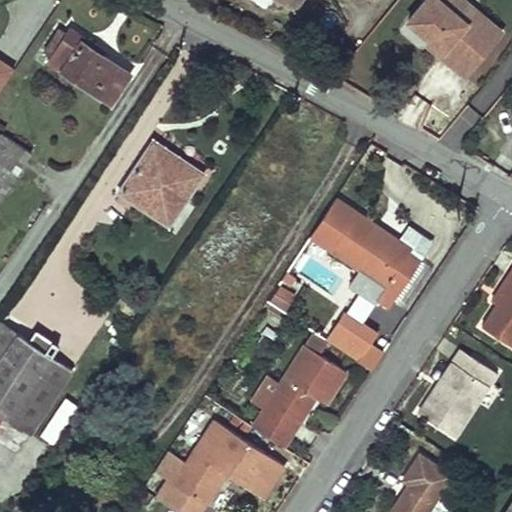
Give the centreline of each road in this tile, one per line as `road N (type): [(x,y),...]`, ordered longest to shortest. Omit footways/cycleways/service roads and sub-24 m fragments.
road 1 (unknown): [(374,118),(209,385),(99,511)]
road 2 (unknown): [(209,25),(0,364)]
road 3 (residential): [(156,0),(503,192)]
road 4 (residential): [(295,511),(503,192)]
